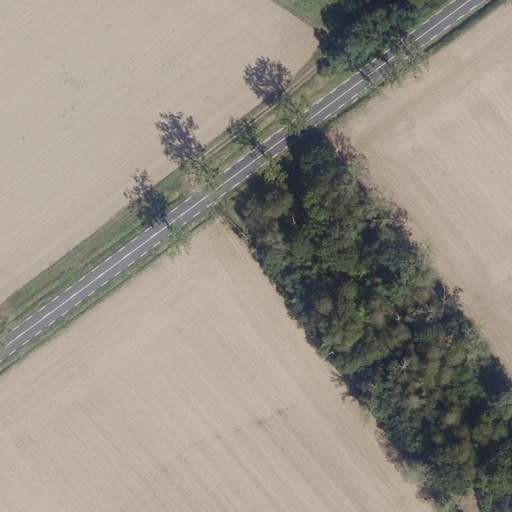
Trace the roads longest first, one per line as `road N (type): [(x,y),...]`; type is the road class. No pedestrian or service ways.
road 1 (secondary): [(0,353),(473,0)]
road 2 (track): [(423,511),(212,195)]
